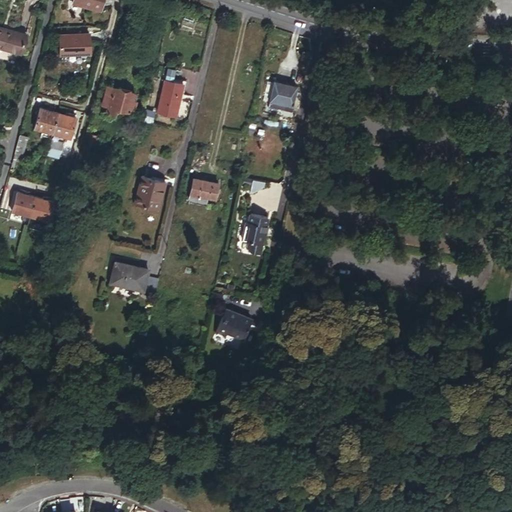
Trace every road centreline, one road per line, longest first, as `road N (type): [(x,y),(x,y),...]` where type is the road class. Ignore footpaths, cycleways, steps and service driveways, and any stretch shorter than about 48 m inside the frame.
road 1 (tertiary): [(241,0),(364,36),(511,50)]
road 2 (residential): [(7,511),(76,483),(118,488),(174,511)]
